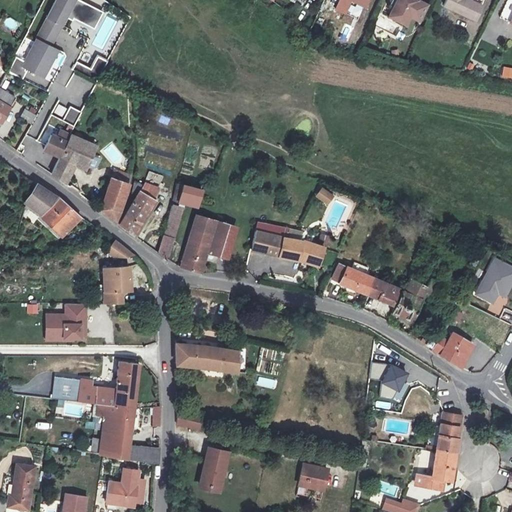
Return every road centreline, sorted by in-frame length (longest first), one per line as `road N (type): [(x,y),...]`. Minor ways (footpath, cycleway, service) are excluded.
road 1 (residential): [(487,388),(337,306),(168,269)]
road 2 (residential): [(161,511),(168,269)]
road 3 (residential): [(168,269),(0,149)]
